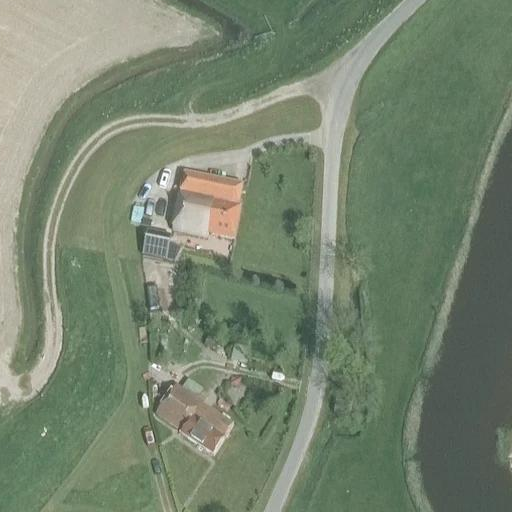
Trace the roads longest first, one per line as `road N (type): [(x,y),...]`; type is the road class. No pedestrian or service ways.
road 1 (unclassified): [(272,511),(314,390),(331,123),(340,89),(359,55),(414,0)]
road 2 (track): [(8,390),(26,387),(46,359),(60,197),(98,139),(134,122),(207,123),(315,81),(342,85)]
